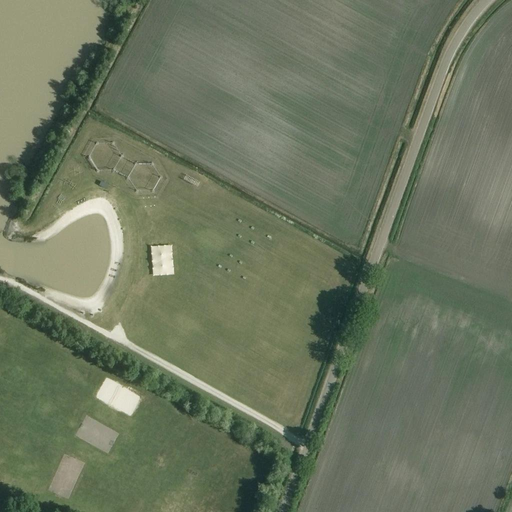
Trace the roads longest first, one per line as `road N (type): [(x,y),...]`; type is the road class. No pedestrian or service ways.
road 1 (unclassified): [(281,511),(439,77),(461,31),(488,0)]
road 2 (track): [(112,334),(305,446)]
